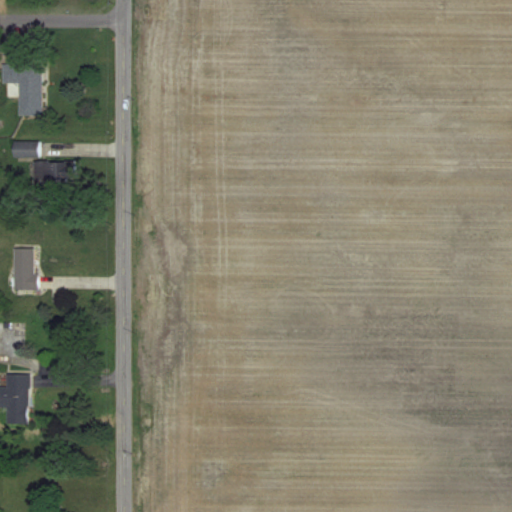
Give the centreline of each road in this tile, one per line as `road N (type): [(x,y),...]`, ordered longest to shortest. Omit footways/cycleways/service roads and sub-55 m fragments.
road 1 (tertiary): [(125,0),(125,511)]
road 2 (residential): [(0,22),(125,22)]
